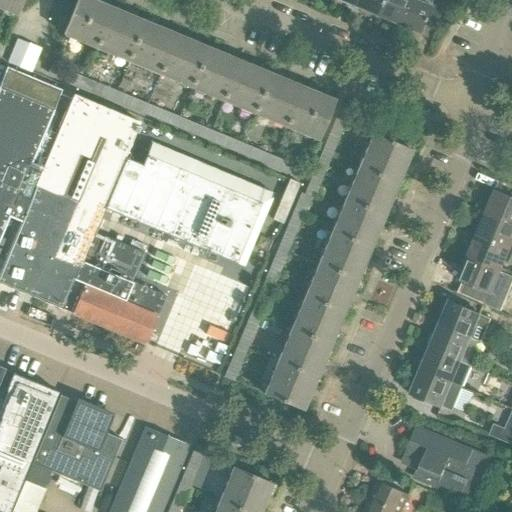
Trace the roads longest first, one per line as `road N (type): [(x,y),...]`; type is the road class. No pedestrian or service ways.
road 1 (residential): [(334,464),(465,146),(468,102)]
road 2 (residential): [(334,464),(0,334)]
road 3 (residential): [(468,102),(233,0)]
